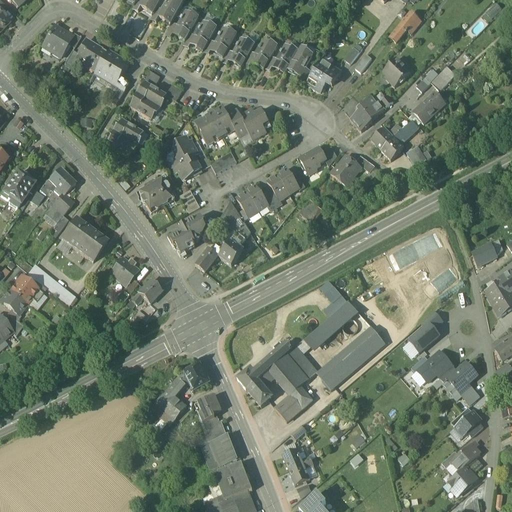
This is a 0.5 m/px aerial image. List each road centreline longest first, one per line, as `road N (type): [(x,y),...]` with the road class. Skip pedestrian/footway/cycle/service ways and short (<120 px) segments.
road 1 (secondary): [(511,163),(199,328)]
road 2 (tertiary): [(199,328),(129,216),(0,80)]
road 3 (secondary): [(199,328),(0,429)]
road 4 (tertiary): [(276,511),(199,328)]
road 5 (residential): [(329,132),(292,103),(207,89),(150,58)]
road 6 (residential): [(489,511),(498,434),(481,319)]
road 7 (residential): [(150,58),(60,10),(0,63)]
road 8 (residential): [(329,132),(213,196)]
